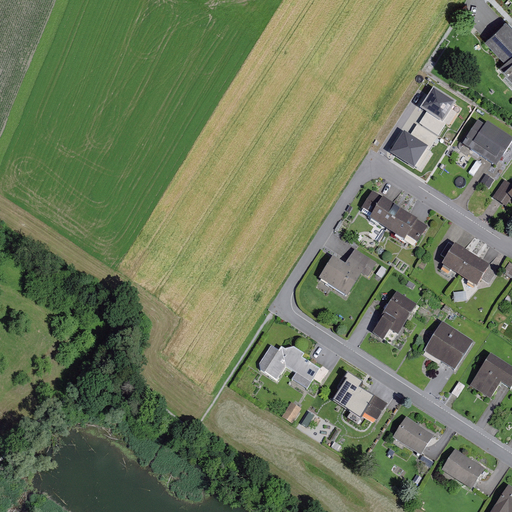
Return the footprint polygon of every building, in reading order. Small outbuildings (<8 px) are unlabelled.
[(511,26),(507,22),(489,40),(511,63),(511,62),(511,73),(508,77),(511,80),(511,26)] [(389,147),(416,162),(429,138),(402,123),(389,147)] [(511,145),(511,144),(480,124),(465,146),(498,167),(511,145)] [(511,189),(511,186),(507,182),(494,198),(502,203),(511,189)] [(427,230),(383,201),(374,214),(370,221),(405,243),(409,237),(418,243),(427,230)] [(489,270),(455,248),(442,267),(476,289),(489,270)] [(335,260),(321,281),(349,299),(366,275),(372,279),(380,266),(358,252),(347,268),(335,260)] [(419,308),(400,295),(382,322),(401,335),(419,308)] [(474,344),(445,325),(426,353),(456,372),(474,344)] [(330,373),(294,349),(288,357),(273,347),(260,368),(278,380),(285,369),(319,391),(330,373)] [(492,403),(503,385),(511,390),(511,369),(493,357),(471,390),(492,403)] [(389,407),(349,381),(338,398),(378,424),(389,407)] [(458,383),(450,394),(456,399),(464,387),(458,383)] [(304,411),(294,404),(285,418),(295,424),(304,411)] [(435,437),(408,420),(395,440),(422,457),(435,437)] [(487,471),(459,453),(445,473),(474,491),(487,471)] [(511,511),(511,488),(497,509),(502,511),(511,511)]
